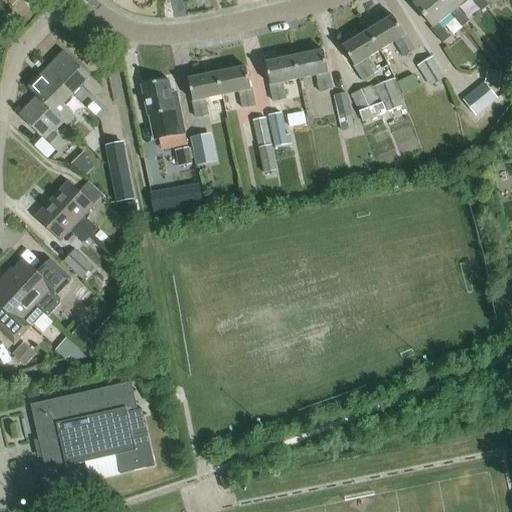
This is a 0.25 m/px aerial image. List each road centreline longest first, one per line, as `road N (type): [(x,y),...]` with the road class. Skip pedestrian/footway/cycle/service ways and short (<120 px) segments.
road 1 (residential): [(333,0),(146,36),(80,0)]
road 2 (residential): [(0,100),(12,58),(66,0)]
